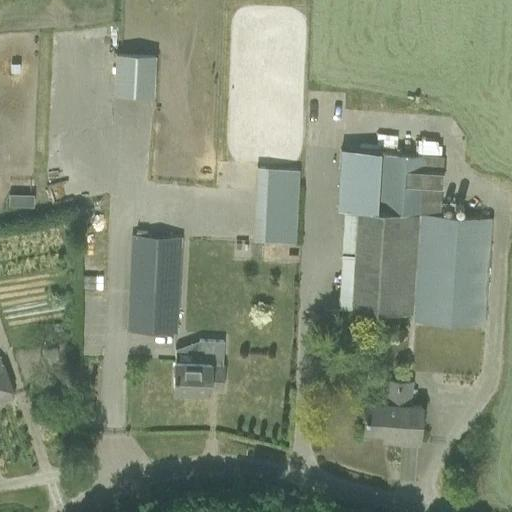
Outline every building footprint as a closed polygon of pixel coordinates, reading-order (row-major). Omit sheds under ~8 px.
[(114,93),(154,95),(156,57),(116,54),(114,93)] [(362,95),(358,151),(383,153),(383,151),(387,97),(362,95)] [(339,150),(336,207),(343,208),(357,209),(351,310),(416,314),(422,213),(440,214),(444,155),(383,151),(383,153),(358,151),(339,150)] [(264,198),(262,241),(296,243),(298,200),(297,200),(298,169),(266,167),(265,198),(264,198)] [(8,194),(8,206),(32,206),(32,194),(8,194)] [(416,314),(415,320),(482,325),(490,218),(440,214),(422,213),(416,314)] [(174,335),(179,251),(180,237),(133,234),(127,332),(174,335)] [(174,362),(172,388),(208,390),(208,387),(221,388),(222,365),(221,365),(222,340),(199,338),(199,340),(197,363),(174,362)] [(0,359),(0,399),(12,395),(6,376),(0,359)] [(365,404),(365,410),(363,430),(395,432),(394,439),(420,441),(422,404),(411,403),(412,385),(389,383),(388,406),(365,404)]
